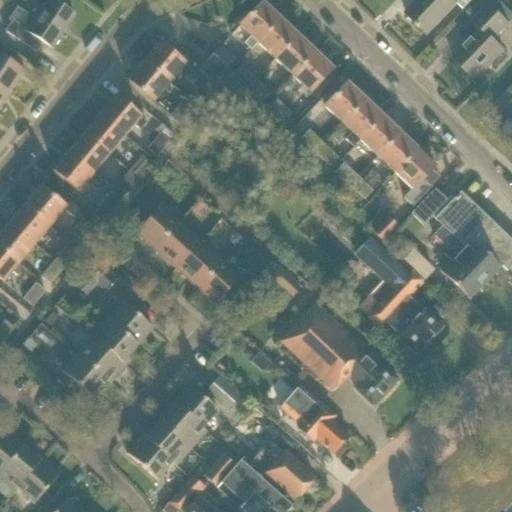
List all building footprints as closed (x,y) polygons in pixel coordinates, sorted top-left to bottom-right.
[(16,8),(8,21),(11,24),(4,33),(33,52),(40,42),(51,50),(73,17),(48,0),(35,21),(16,8)] [(419,0),(405,15),(426,36),(456,6),(462,12),(473,0),(419,0)] [(480,0),(488,7),(489,5),(509,25),(511,22),(511,14),(496,0),(480,0)] [(256,45),(278,21),(261,4),(239,28),(256,45)] [(489,64),(490,66),(503,52),(493,42),(509,25),(489,5),(488,7),(473,22),(472,23),(480,31),(452,61),(473,81),(489,64)] [(274,61),(296,38),(278,21),(256,45),(274,61)] [(313,54),(296,38),(274,61),(291,78),(313,54)] [(143,64),(168,84),(183,66),(159,45),(143,64)] [(212,55),(225,70),(233,62),(219,48),(212,55)] [(313,54),(291,78),(309,95),(331,71),(313,54)] [(212,55),(203,65),(217,80),(225,70),(212,55)] [(0,90),(7,95),(22,72),(0,57),(0,90)] [(152,103),(168,84),(143,64),(127,83),(152,103)] [(203,65),(194,75),(200,80),(209,88),(217,80),(203,65)] [(246,90),(254,82),(240,68),(231,77),(246,90)] [(187,96),(196,103),(209,88),(200,80),(187,96)] [(254,82),(246,90),(260,104),(269,96),(254,82)] [(341,125),(364,102),(346,85),(324,108),(341,125)] [(99,117),(123,138),(139,119),(115,98),(99,117)] [(281,124),(289,115),(275,102),(267,110),(281,124)] [(359,142),(381,119),(364,102),(341,125),(359,142)] [(178,126),(190,110),(181,103),(169,118),(178,126)] [(287,129),(295,120),(289,115),(281,124),(287,129)] [(108,156),(123,138),(99,117),(83,136),(108,156)] [(376,158),(398,135),(381,119),(359,142),(376,158)] [(314,155),(322,146),(307,132),(299,141),(314,155)] [(394,175),(416,152),(398,135),(376,158),(394,175)] [(93,175),(108,156),(83,136),(68,154),(93,175)] [(155,159),(168,143),(159,136),(146,151),(155,159)] [(322,146),(314,155),(328,169),(336,160),(322,146)] [(416,152),(394,175),(410,191),(402,199),(412,209),(431,188),(430,187),(437,179),(430,172),(434,169),(416,152)] [(77,194),(93,175),(68,154),(52,173),(77,194)] [(128,173),(137,181),(150,166),(140,158),(128,173)] [(348,188),(357,179),(342,166),(334,174),(348,188)] [(369,191),(380,180),(371,171),(360,182),(369,191)] [(124,196),(137,181),(128,173),(115,188),(124,196)] [(357,179),(348,188),(363,201),(371,193),(369,191),(360,182),(357,179)] [(24,207),(49,228),(64,209),(74,218),(80,211),(70,202),(64,209),(39,188),(24,207)] [(448,205),(434,191),(410,216),(423,227),(431,218),(441,228),(432,237),(447,251),(443,256),(449,262),(439,273),(468,301),(500,267),(506,273),(511,266),(511,243),(459,194),(448,205)] [(106,219),(119,203),(109,195),(97,211),(106,219)] [(33,246),(49,228),(24,207),(8,226),(33,246)] [(155,252),(179,226),(159,208),(136,234),(155,252)] [(382,243),(397,227),(387,217),(372,233),(382,243)] [(0,250),(18,265),(33,246),(8,226),(0,235),(0,250)] [(80,249),(93,234),(84,226),(71,242),(80,249)] [(175,270),(198,244),(179,226),(155,252),(175,270)] [(194,287),(218,261),(198,244),(175,270),(194,287)] [(53,263),(62,271),(75,256),(66,248),(53,263)] [(0,282),(2,284),(18,265),(0,250),(0,282)] [(218,261),(194,287),(214,305),(237,279),(218,261)] [(50,286),(62,271),(53,263),(40,279),(50,286)] [(96,263),(74,287),(85,298),(96,285),(105,293),(116,281),(96,263)] [(421,313),(406,299),(420,284),(400,265),(378,288),(387,296),(376,308),(368,300),(357,311),(376,329),(383,323),(399,337),(397,340),(415,357),(442,328),(423,311),(421,313)] [(424,282),(432,274),(424,266),(416,274),(424,282)] [(289,301),(300,290),(277,268),(266,280),(289,301)] [(31,308),(44,293),(35,286),(22,301),(31,308)] [(106,321),(136,347),(151,330),(121,304),(106,321)] [(378,367),(313,305),(278,342),(332,393),(347,377),(358,387),(354,392),(371,408),(397,381),(380,365),(378,367)] [(51,313),(43,323),(49,328),(57,318),(51,313)] [(126,359),(136,347),(106,321),(91,339),(94,342),(94,341),(124,368),(129,362),(126,359)] [(0,327),(0,345),(0,346),(13,331),(4,323),(0,327)] [(109,385),(124,368),(94,341),(94,342),(80,358),(79,358),(106,382),(109,385)] [(22,363),(31,353),(22,346),(14,356),(22,363)] [(79,358),(80,358),(76,355),(61,373),(91,399),(106,382),(79,358)] [(226,412),(240,396),(219,377),(205,393),(226,412)] [(201,430),(202,430),(217,413),(187,386),(171,404),(201,430)] [(319,406),(298,387),(279,409),(300,427),(297,430),(311,444),(315,440),(332,456),(348,438),(330,422),(333,418),(319,406)] [(205,433),(202,430),(201,430),(171,404),(166,409),(170,412),(160,424),(190,450),(205,433)] [(276,460),(263,449),(278,432),(251,409),(223,442),(293,504),(314,480),(283,452),(276,460)] [(174,468),(190,450),(160,424),(149,436),(146,433),(141,438),(171,465),(174,468)] [(0,473),(21,449),(4,433),(0,437),(0,473)] [(156,482),(171,465),(141,438),(126,456),(156,482)] [(16,490),(42,460),(36,455),(33,458),(21,449),(0,473),(0,482),(13,494),(16,491),(16,490)] [(285,511),(292,505),(242,460),(234,468),(222,457),(203,478),(239,510),(249,499),(263,511),(285,511)] [(16,490),(16,491),(33,506),(59,475),(42,460),(16,490)] [(188,496),(198,485),(191,478),(180,489),(188,496)] [(212,511),(194,495),(179,511),(178,511),(212,511)] [(78,511),(65,500),(54,511),(78,511)]
